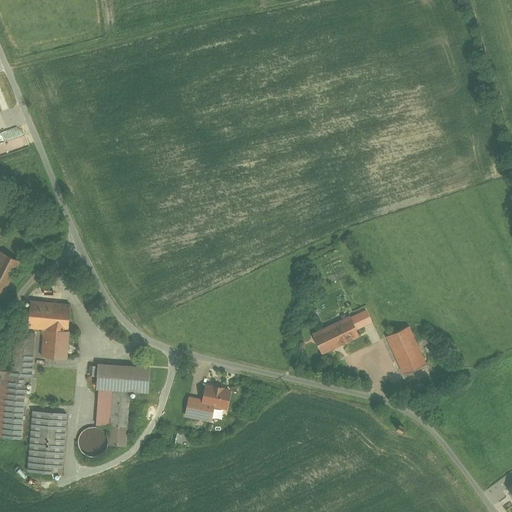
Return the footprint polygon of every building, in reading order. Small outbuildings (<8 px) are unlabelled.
[(22,125),(0,132),(0,155),(29,147),(22,125)] [(14,202),(0,195),(0,212),(7,216),(14,202)] [(20,262),(0,252),(0,295),(3,297),(20,262)] [(71,305),(50,303),(49,303),(30,301),(28,327),(42,328),(69,331),(71,305)] [(367,309),(350,317),(355,330),(373,321),(367,309)] [(350,317),(324,330),(324,329),(314,334),(323,352),(358,336),(355,330),(350,317)] [(409,325),(387,336),(405,373),(426,363),(409,325)] [(69,331),(42,328),(42,334),(44,334),(42,356),(66,358),(69,331)] [(12,372),(0,370),(0,436),(21,439),(25,398),(24,398),(26,382),(31,382),(35,332),(15,331),(12,372)] [(149,368),(99,364),(97,388),(99,388),(130,390),(148,391),(149,368)] [(222,388),(215,386),(214,387),(206,386),(203,400),(203,402),(215,404),(216,407),(222,408),(224,407),(226,407),(230,390),(223,389),(222,388)] [(130,390),(99,388),(96,424),(110,425),(109,445),(126,446),(130,390)] [(215,404),(203,402),(203,400),(190,397),(187,414),(186,415),(207,419),(209,408),(215,404)] [(67,413),(33,410),(28,471),(62,474),(67,413)] [(91,426),(89,427),(88,427),(86,428),(84,429),(82,431),(81,432),(80,434),(79,435),(79,437),(78,438),(78,440),(78,442),(78,444),(79,446),(79,448),(81,450),(82,452),(84,454),(86,455),(88,456),(91,457),(94,457),(98,456),(100,455),(102,454),(104,452),(105,451),(106,449),(107,448),(108,446),(108,445),(108,443),(108,441),(108,438),(108,436),(107,434),(106,433),(105,431),(103,430),(101,428),(99,427),(98,427),(95,426),(93,426),(91,426)]
